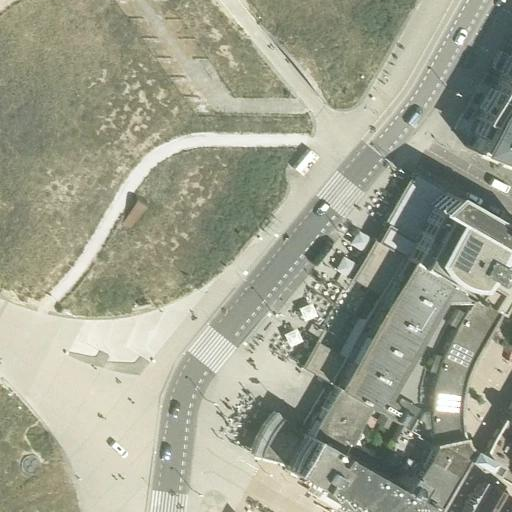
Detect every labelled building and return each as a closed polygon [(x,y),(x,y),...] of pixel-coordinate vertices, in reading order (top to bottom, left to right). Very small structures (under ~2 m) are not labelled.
[(272,34),(267,34),(284,53),(319,96),(319,90),(312,42),(310,43),(305,44),(299,44),(294,44),(288,41),(284,39),(282,37),(280,35),(272,34)] [(493,79),(511,89),(511,59),(506,56),(493,79)] [(511,89),(493,79),(472,117),(475,119),(469,130),(472,132),(464,147),(511,165),(511,89)] [(291,170),(299,176),(311,161),(304,155),(291,170)] [(382,226),(374,239),(439,276),(452,283),(458,287),(465,274),(490,288),(489,289),(483,300),(492,306),(498,295),(499,293),(511,300),(511,230),(487,217),(488,216),(483,214),(479,212),(478,208),(474,209),(465,204),(464,200),(460,201),(439,189),(409,172),(379,224),(382,226)] [(312,339),(297,366),(326,383),(331,385),(364,404),(382,415),(389,403),(372,393),(387,366),(391,368),(405,344),(401,341),(408,329),(413,331),(427,307),(423,304),(439,276),(374,239),(371,237),(347,279),(352,281),(374,293),(346,344),(348,345),(341,356),(339,355),(312,339)] [(387,366),(372,393),(389,403),(382,415),(383,415),(398,424),(386,444),(385,444),(376,459),(393,469),(386,480),(401,489),(428,505),(435,493),(457,455),(458,456),(473,464),(478,455),(464,446),(462,445),(460,444),(458,442),(457,441),(455,439),(454,437),(454,435),(452,429),(452,423),(451,417),(451,412),(451,406),(451,400),(452,394),(453,388),(454,383),(455,377),(457,372),(459,367),(461,362),(463,357),(466,352),(468,347),(492,306),(483,300),(482,301),(458,287),(452,283),(439,276),(423,304),(427,307),(413,331),(408,329),(401,341),(405,344),(391,368),(387,366)] [(246,450),(245,452),(253,454),(264,457),(281,461),(284,462),(281,465),(280,467),(308,483),(307,484),(315,489),(316,488),(339,500),(358,511),(424,511),(428,505),(401,489),(386,480),(386,481),(380,478),(359,466),(361,462),(353,458),(351,461),(348,460),(350,456),(343,452),(341,456),(336,453),(352,425),(364,404),(331,385),(319,407),(303,434),(300,432),(299,433),(300,434),(298,438),(295,435),(275,415),(269,410),(268,411),(265,415),(262,419),(259,423),(256,427),(253,431),(251,436),(249,440),(247,445),(246,450)] [(511,395),(478,455),(473,464),(511,486),(511,395)] [(54,441),(44,427),(45,434),(49,445),(50,449),(50,454),(48,457),(45,459),(42,460),(37,450),(0,470),(0,498),(7,511),(37,511),(63,498),(66,500),(72,504),(75,509),(77,511),(79,511),(77,503),(74,489),(70,475),(67,467),(63,458),(54,441)] [(511,511),(511,498),(503,494),(502,490),(498,491),(497,490),(496,486),(492,487),(483,482),(475,485),(470,493),(466,494),(467,499),(466,499),(462,501),(463,505),(459,511),(458,511),(511,511)]
